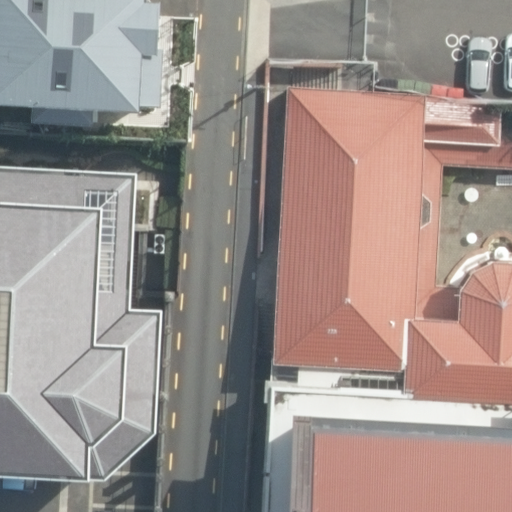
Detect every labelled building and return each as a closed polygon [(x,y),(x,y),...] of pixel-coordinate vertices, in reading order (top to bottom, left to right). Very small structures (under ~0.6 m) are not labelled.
[(0,0),(0,101),(142,110),(142,104),(163,105),(166,46),(159,45),(162,0),(0,0)] [(270,279),(264,388),(406,395),(410,320),(417,320),(426,143),(428,99),(280,91),(270,279)] [(503,128),(503,115),(504,103),(428,99),(426,143),(502,147),(503,128)] [(511,128),(503,128),(502,147),(426,143),(417,320),(461,322),(462,289),(438,287),(444,166),(511,169),(511,128)] [(0,471),(106,478),(158,430),(164,307),(132,305),(139,172),(0,164),(0,471)] [(410,320),(406,395),(511,400),(511,266),(496,266),(475,274),(462,289),(461,322),(417,320),(410,320)] [(511,511),(511,400),(406,395),(264,388),(257,511),(511,511)]
